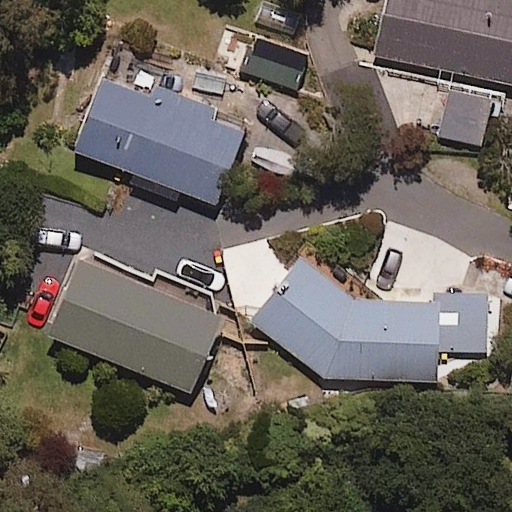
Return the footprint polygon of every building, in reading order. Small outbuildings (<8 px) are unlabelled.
[(511,0),(379,0),(372,45),(511,70),(511,0)] [(176,190),(180,179),(211,191),(242,114),(211,102),(215,91),(154,67),(149,77),(101,58),(70,135),(132,159),(128,171),(176,190)] [(492,86),(447,79),(438,134),(483,141),(492,86)] [(150,269),(77,238),(43,317),(186,377),(219,299),(211,296),(214,288),(153,262),(150,269)] [(331,364),(333,365),(442,363),(442,352),(487,351),(486,285),(369,287),(302,239),(252,308),(331,364)]
